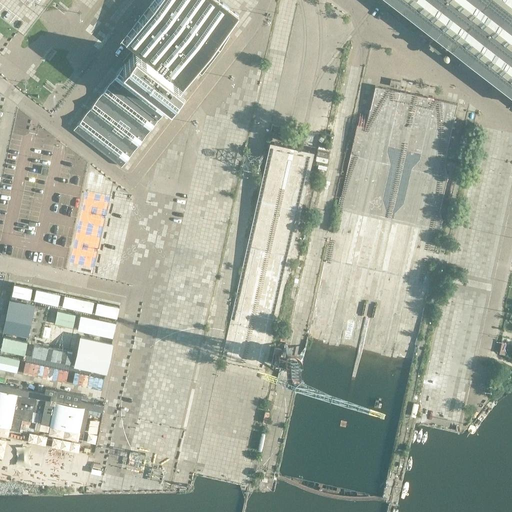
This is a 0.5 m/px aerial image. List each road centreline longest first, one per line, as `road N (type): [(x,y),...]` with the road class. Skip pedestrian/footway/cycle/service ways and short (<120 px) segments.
road 1 (unclassified): [(135,178),(265,0)]
road 2 (unclassified): [(511,116),(363,0)]
road 3 (unclassified): [(135,178),(124,181),(13,91)]
road 4 (unknown): [(167,295),(175,257),(166,201),(135,178)]
road 5 (unclassified): [(0,263),(120,289)]
